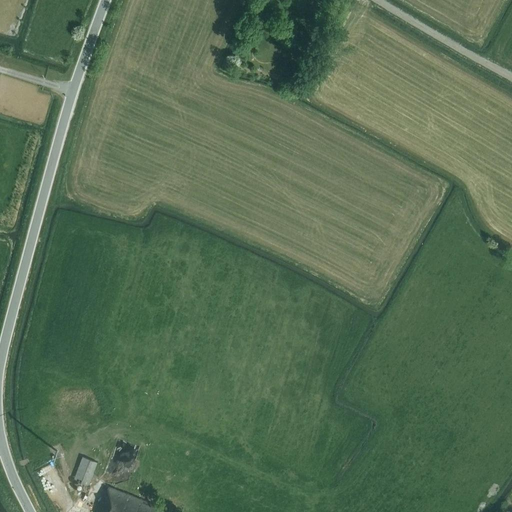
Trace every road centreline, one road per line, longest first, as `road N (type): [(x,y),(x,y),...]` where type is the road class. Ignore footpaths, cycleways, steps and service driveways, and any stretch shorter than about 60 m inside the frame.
road 1 (tertiary): [(0,363),(72,91),(105,0)]
road 2 (unclassified): [(381,0),(511,77)]
